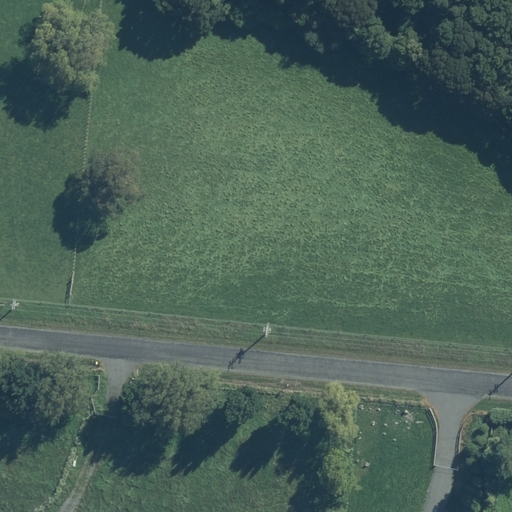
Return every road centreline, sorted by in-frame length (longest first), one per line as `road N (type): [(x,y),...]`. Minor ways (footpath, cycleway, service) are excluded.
road 1 (unclassified): [(511,388),(0,338)]
road 2 (unknown): [(461,383),(443,511)]
